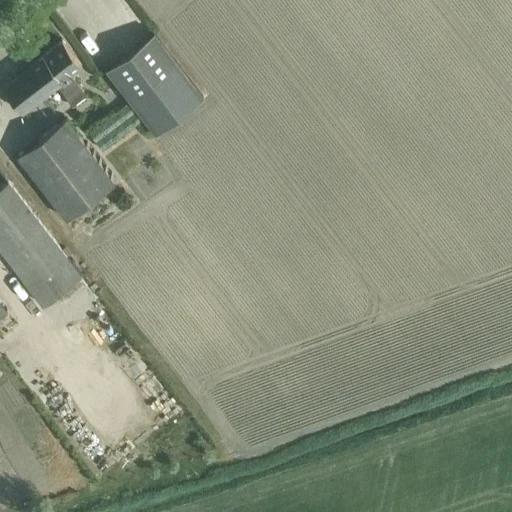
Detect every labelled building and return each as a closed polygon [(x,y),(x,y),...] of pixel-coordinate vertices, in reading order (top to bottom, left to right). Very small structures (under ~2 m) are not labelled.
[(105,68),(155,132),(202,95),(153,31),(105,68)] [(72,104),(85,93),(70,73),(81,64),(61,38),(1,84),(21,110),(56,83),(72,104)] [(14,134),(27,127),(16,108),(3,115),(14,134)] [(16,154),(66,217),(113,181),(64,117),(16,154)] [(0,184),(0,250),(42,304),(81,274),(7,179),(0,184)]
